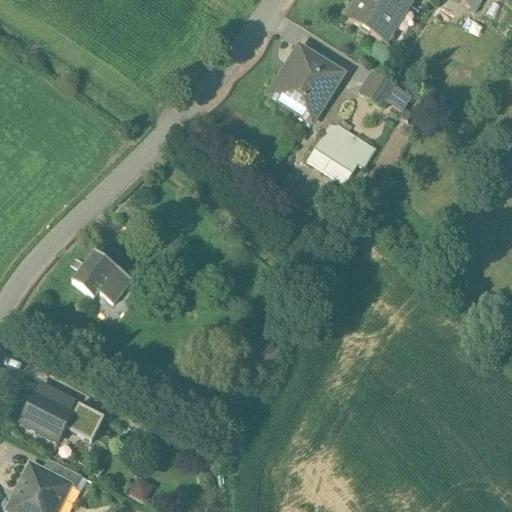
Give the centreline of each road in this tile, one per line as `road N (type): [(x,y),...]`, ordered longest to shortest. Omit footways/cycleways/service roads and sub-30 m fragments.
road 1 (unclassified): [(276,0),(151,150),(39,256),(0,314)]
road 2 (track): [(321,295),(151,150)]
